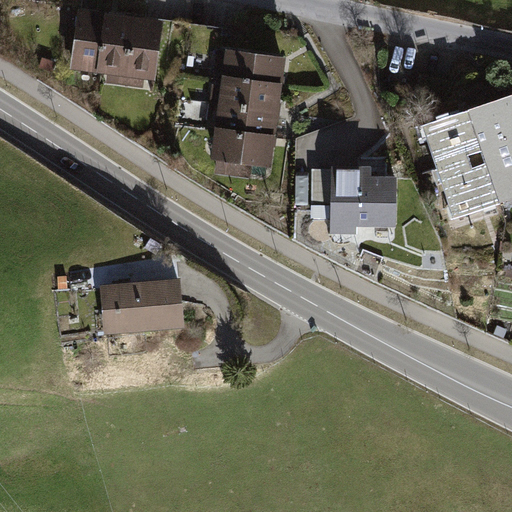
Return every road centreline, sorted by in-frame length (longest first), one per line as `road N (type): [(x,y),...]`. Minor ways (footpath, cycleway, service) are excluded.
road 1 (secondary): [(511,403),(255,271),(0,107)]
road 2 (residential): [(511,44),(277,0)]
